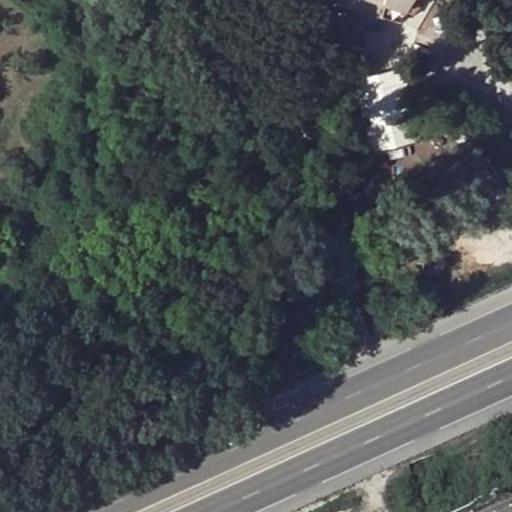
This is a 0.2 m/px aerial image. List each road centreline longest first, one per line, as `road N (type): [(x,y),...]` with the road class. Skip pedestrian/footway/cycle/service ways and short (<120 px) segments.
road 1 (trunk): [(511,336),(123,511)]
road 2 (trunk): [(257,511),(511,396)]
